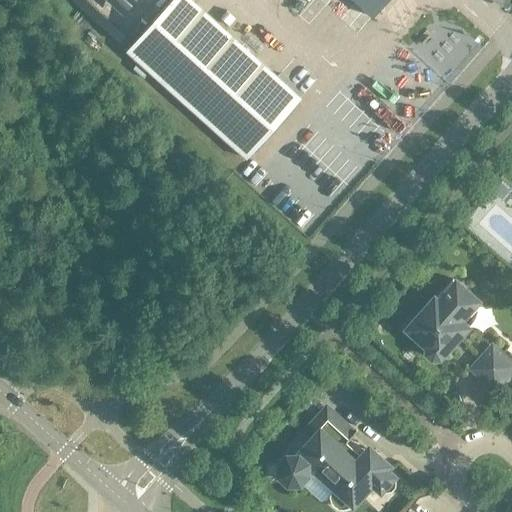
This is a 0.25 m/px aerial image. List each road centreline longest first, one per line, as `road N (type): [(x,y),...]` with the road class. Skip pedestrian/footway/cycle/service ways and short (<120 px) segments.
road 1 (tertiary): [(209,412),(511,75)]
road 2 (unclassified): [(126,504),(0,391)]
road 3 (tertiary): [(209,412),(146,459),(126,504)]
road 4 (tertiary): [(126,504),(166,479),(209,412)]
